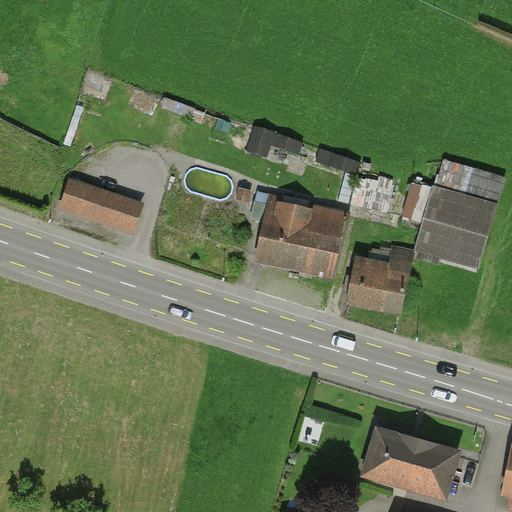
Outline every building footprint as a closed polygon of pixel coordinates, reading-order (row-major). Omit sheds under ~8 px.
[(361,164),(255,127),(247,152),(267,158),(272,147),(357,177),(361,164)] [(394,188),(367,181),(361,202),(373,205),(372,209),(387,213),(394,188)] [(142,207),(70,183),(62,207),(134,231),(142,207)] [(479,268),(497,207),(434,189),(416,250),(479,268)] [(267,219),(258,258),(335,276),(350,215),(258,194),(253,216),(267,219)] [(358,262),(349,305),(401,315),(414,254),(394,250),(390,268),(358,262)] [(460,455),(378,431),(364,476),(446,501),(460,455)]
